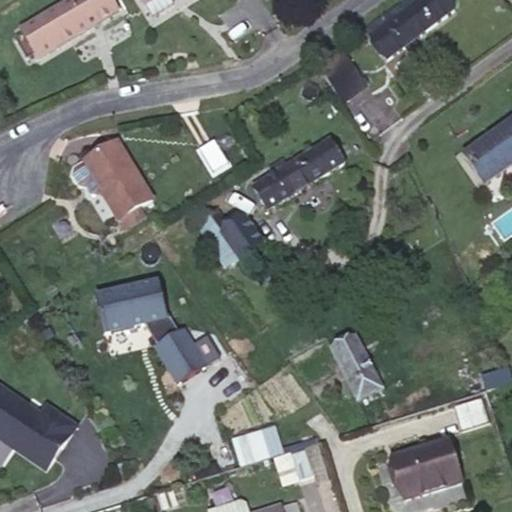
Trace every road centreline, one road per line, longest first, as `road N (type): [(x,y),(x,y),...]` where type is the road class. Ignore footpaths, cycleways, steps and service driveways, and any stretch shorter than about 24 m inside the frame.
road 1 (residential): [(370,0),(248,80),(87,109),(29,140),(0,172)]
road 2 (unknown): [(511,57),(370,154)]
road 3 (unknown): [(345,511),(337,463),(346,449),(426,421)]
